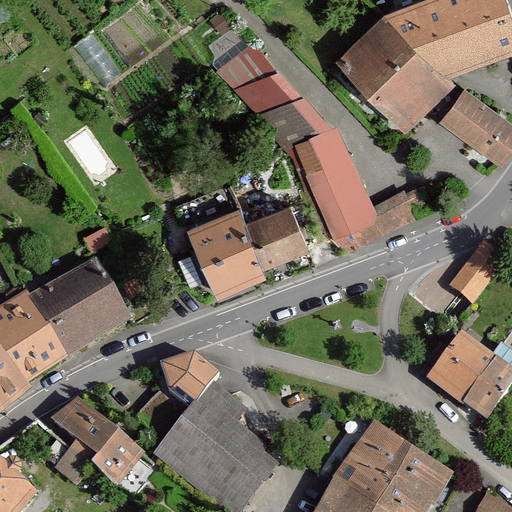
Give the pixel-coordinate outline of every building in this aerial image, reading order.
[(511,18),(506,0),(419,0),(387,12),(340,58),(406,125),(451,81),(441,74),(511,47),(511,18)] [(339,236),(376,218),(371,208),(336,128),(331,129),(276,71),(240,87),(260,114),(256,115),(294,153),(301,149),(334,238),(339,236)] [(511,144),(511,121),(465,88),(444,117),(502,159),(511,144)] [(405,190),(371,208),(376,218),(339,236),(346,253),(419,219),(416,212),(428,206),(421,188),(408,195),(405,190)] [(307,247),(289,203),(243,221),(237,207),(190,227),(216,292),(261,274),(258,267),(307,247)] [(484,246),(453,286),(472,301),(503,260),(484,246)] [(127,320),(93,264),(28,301),(25,296),(0,310),(0,356),(24,384),(127,320)] [(431,379),(489,423),(511,391),(511,355),(503,349),(494,362),(462,338),(431,379)] [(218,373),(194,351),(162,362),(172,387),(178,383),(196,400),(211,381),(218,373)] [(0,408),(26,388),(24,384),(0,356),(0,408)] [(250,411),(211,381),(196,400),(183,417),(157,449),(154,452),(229,511),(245,511),(281,468),(266,455),(271,449),(240,424),(250,411)] [(183,417),(163,391),(131,426),(157,449),(183,417)] [(148,456),(82,402),(57,421),(82,442),(60,470),(81,487),(97,467),(123,488),(148,456)] [(339,485),(323,511),(428,511),(451,476),(380,430),(339,485)] [(0,466),(0,511),(21,511),(35,497),(15,479),(19,475),(19,469),(15,463),(6,463),(1,467),(0,466)] [(511,511),(511,510),(488,499),(481,511),(511,511)]
